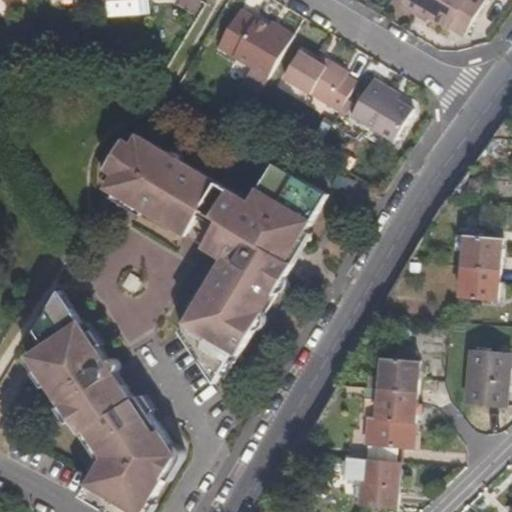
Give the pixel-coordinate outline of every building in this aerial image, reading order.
[(141,0),(110,0),(111,15),(142,14),(141,0)] [(202,0),(183,0),(183,1),(197,10),(202,0)] [(406,11),(413,16),(416,12),(430,20),(449,32),(450,29),(465,39),(487,3),(482,0),(407,0),(404,5),(406,11)] [(252,69),(244,83),(263,94),(296,35),(243,5),(218,50),(252,69)] [(416,12),(413,16),(427,24),(430,20),(416,12)] [(332,105),(349,76),(338,69),(340,65),(320,53),(317,60),(306,53),(293,45),(278,73),(332,105)] [(317,60),(320,53),(310,47),(306,53),(317,60)] [(407,101),(390,91),(377,84),(380,79),(366,72),(345,109),(388,133),(407,101)] [(377,84),(390,91),(392,87),(380,79),(377,84)] [(215,215),(232,185),(140,131),(135,140),(127,136),(102,174),(112,180),(109,186),(207,244),(222,218),(215,215)] [(254,198),(232,185),(215,215),(222,218),(207,244),(226,256),(183,328),(218,381),(237,349),(243,353),(296,260),(293,258),(332,190),(278,160),(254,198)] [(462,265),(500,267),(501,258),(502,236),(464,234),(462,265)] [(498,297),(499,283),(500,267),(462,265),(460,295),(498,297)] [(89,427),(136,396),(63,286),(39,328),(47,341),(32,351),(84,430),(89,427)] [(468,407),(504,411),(509,352),(472,349),(468,407)] [(380,388),(416,393),(417,383),(420,363),(385,357),(380,388)] [(412,421),(414,406),(416,393),(380,388),(376,417),(411,423),(412,421)] [(141,392),(136,396),(89,427),(106,453),(84,492),(117,511),(144,511),(181,451),(141,392)] [(391,511),(394,489),(397,463),(346,456),(344,477),(360,479),(357,505),(391,511)]
